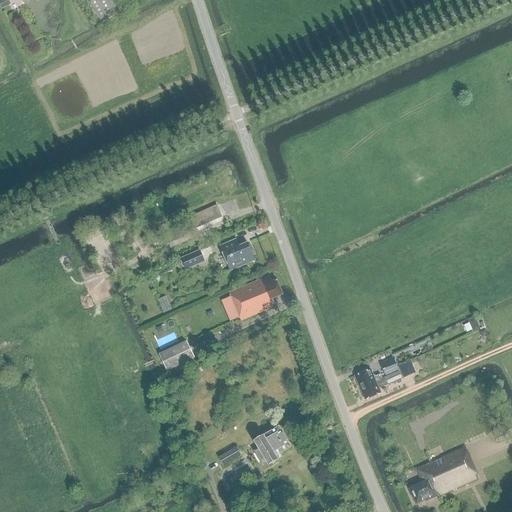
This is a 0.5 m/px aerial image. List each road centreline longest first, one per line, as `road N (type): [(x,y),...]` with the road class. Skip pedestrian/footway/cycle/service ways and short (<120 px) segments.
road 1 (tertiary): [(385,511),(197,0)]
road 2 (track): [(346,420),(511,344)]
